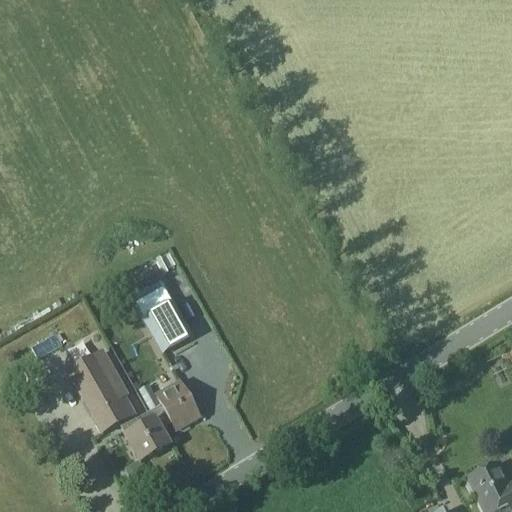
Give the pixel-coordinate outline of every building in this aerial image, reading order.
[(190,340),(162,290),(133,307),(161,356),(190,340)] [(103,354),(98,356),(63,375),(65,378),(100,440),(101,439),(100,438),(132,419),(133,421),(136,420),(125,401),(128,399),(103,354)] [(153,423),(159,433),(171,426),(175,434),(198,421),(178,386),(156,400),(160,408),(147,416),(152,423),(153,423)] [(41,434),(53,426),(37,401),(25,409),(41,434)] [(168,450),(159,433),(153,423),(152,423),(138,431),(133,421),(112,433),(117,442),(123,440),(139,467),(168,450)] [(55,461),(69,454),(56,431),(43,438),(55,461)] [(511,511),(511,490),(500,466),(468,481),(483,511),(511,511)]
